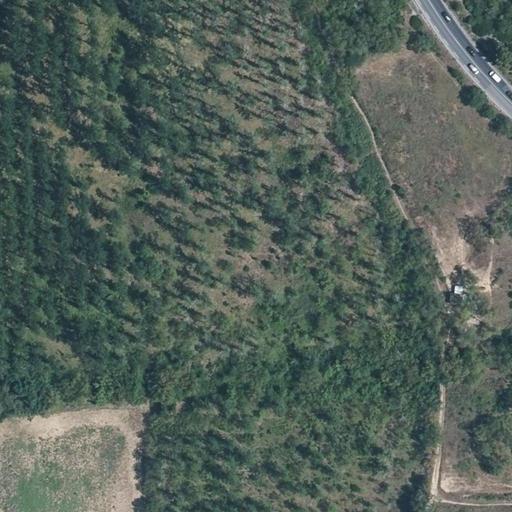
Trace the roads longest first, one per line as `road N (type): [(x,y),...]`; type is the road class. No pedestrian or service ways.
road 1 (track): [(429,511),(445,376),(440,275),(306,0)]
road 2 (trunk): [(412,0),(421,20),(511,109)]
road 3 (primary): [(427,0),(511,103)]
